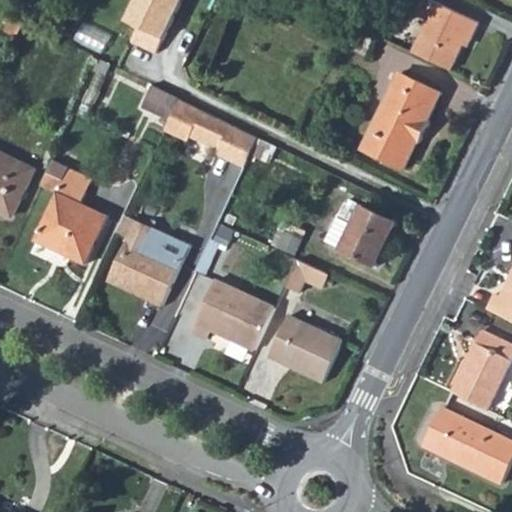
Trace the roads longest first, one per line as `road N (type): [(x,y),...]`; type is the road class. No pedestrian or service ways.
road 1 (tertiary): [(511,94),(337,464)]
road 2 (residential): [(305,460),(278,440),(0,310)]
road 3 (residential): [(0,365),(282,490)]
